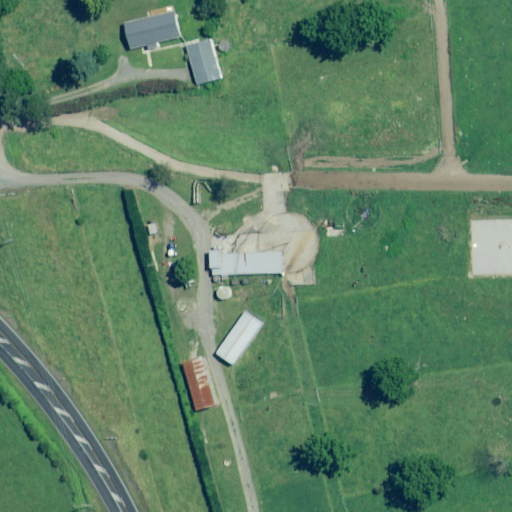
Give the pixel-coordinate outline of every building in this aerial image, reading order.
[(223,80),(213,41),(190,47),(201,86),(223,80)] [(230,43),(219,46),(222,56),(233,53),(230,43)] [(285,274),(285,254),(224,256),(224,252),(214,252),(215,277),(285,274)] [(235,288),(220,287),(219,301),(234,302),(235,288)] [(266,326),(247,314),(220,356),(239,368),(266,326)] [(207,361),(188,366),(201,411),(220,406),(207,361)]
